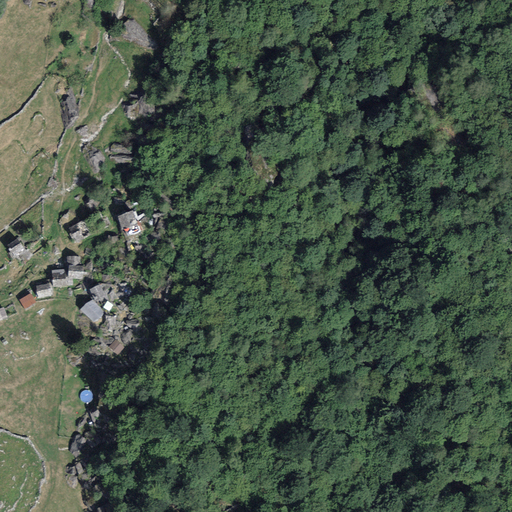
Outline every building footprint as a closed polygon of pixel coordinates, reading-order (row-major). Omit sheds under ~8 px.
[(133,211),(117,216),(122,230),(138,224),(133,211)] [(83,221),(69,227),(75,240),(89,234),(83,221)] [(18,238),(6,246),(11,252),(8,254),(13,261),(25,252),(23,249),(25,248),(18,238)] [(68,265),(67,278),(82,279),(83,266),(68,265)] [(64,269),(51,270),(53,287),(66,286),(64,269)] [(50,284),(36,286),(38,299),(52,297),(50,284)] [(105,296),(100,285),(89,289),(95,301),(105,296)] [(19,300),(24,309),(35,303),(30,293),(19,300)] [(105,312),(92,300),(91,299),(80,310),(94,323),(105,312)] [(116,341),(110,347),(117,354),(123,348),(116,341)]
